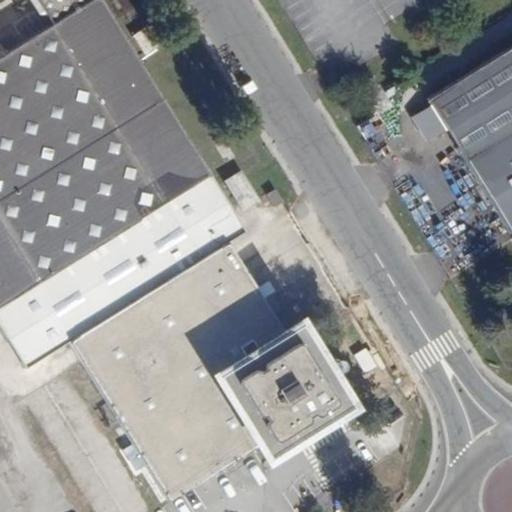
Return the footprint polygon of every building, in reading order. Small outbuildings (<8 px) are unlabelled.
[(0,0),(0,11),(17,0),(0,0)] [(0,322),(5,331),(222,197),(101,0),(35,0),(48,20),(0,48),(0,322)] [(511,47),(429,100),(511,236),(511,47)] [(354,89),(363,102),(379,91),(371,78),(354,89)] [(410,89),(405,81),(388,92),(393,100),(410,89)] [(389,106),(379,91),(363,102),(372,116),(389,106)] [(231,192),(246,183),(239,171),(223,179),(231,192)] [(246,183),(231,192),(241,209),(256,199),(246,183)] [(283,200),(275,187),(265,193),(274,207),(283,200)] [(242,229),(222,197),(5,331),(28,368),(66,344),(169,498),(292,421),(299,432),(313,424),(305,411),(321,401),(218,243),(242,229)]
